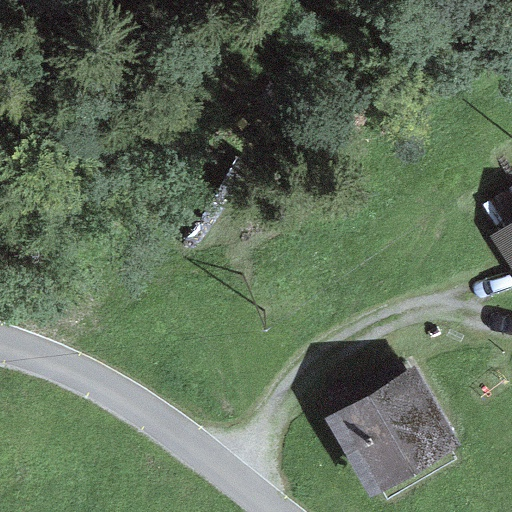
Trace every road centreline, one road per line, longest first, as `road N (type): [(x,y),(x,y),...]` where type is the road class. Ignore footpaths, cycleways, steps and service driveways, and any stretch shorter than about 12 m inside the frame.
road 1 (track): [(249,505),(260,410),(339,338),(438,302),(511,325)]
road 2 (track): [(260,511),(81,405),(0,371)]
